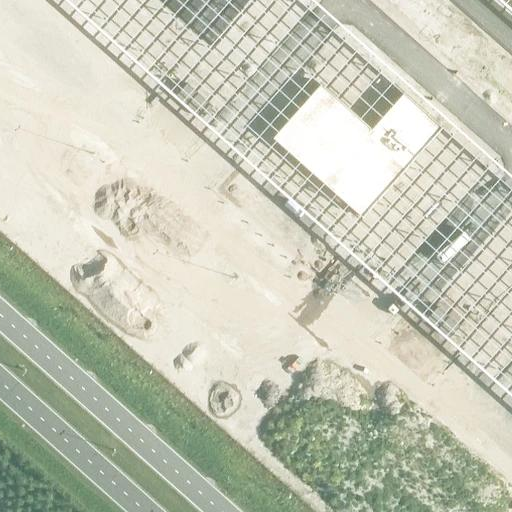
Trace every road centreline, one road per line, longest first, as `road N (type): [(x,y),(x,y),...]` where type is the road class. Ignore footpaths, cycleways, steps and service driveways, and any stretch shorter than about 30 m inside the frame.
road 1 (unknown): [(73,0),(450,332),(406,381)]
road 2 (unknown): [(0,21),(406,381)]
road 3 (unknown): [(0,106),(364,429)]
road 4 (unknown): [(0,197),(318,480)]
road 5 (unknown): [(511,227),(262,0)]
road 6 (tertiary): [(220,511),(0,314)]
road 7 (unknown): [(361,0),(511,136)]
road 8 (tertiary): [(0,382),(146,511)]
road 9 (unknown): [(511,388),(450,332),(511,268)]
road 10 (unknown): [(406,381),(511,477)]
road 11 (unknown): [(364,429),(454,511)]
